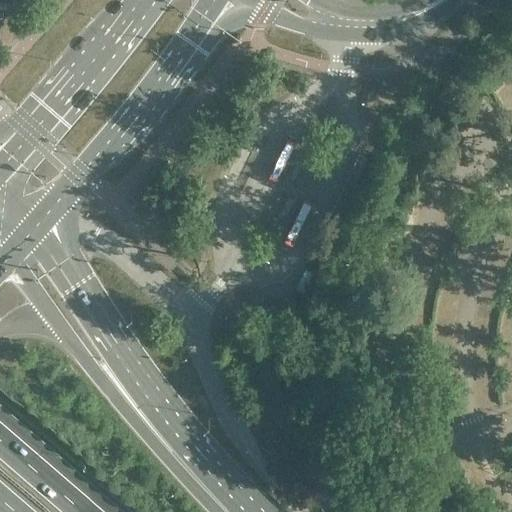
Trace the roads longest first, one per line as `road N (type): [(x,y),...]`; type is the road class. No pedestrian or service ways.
road 1 (primary): [(213,491),(35,223)]
road 2 (secondary): [(35,223),(214,0)]
road 3 (secondary): [(144,0),(0,170)]
road 4 (primary): [(71,341),(155,443),(213,491)]
road 5 (motorway): [(94,511),(0,430)]
